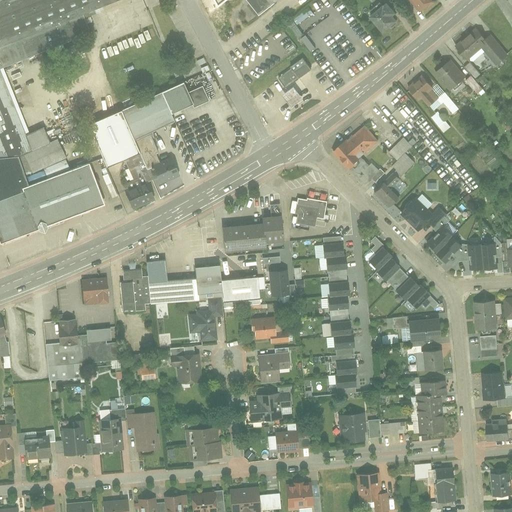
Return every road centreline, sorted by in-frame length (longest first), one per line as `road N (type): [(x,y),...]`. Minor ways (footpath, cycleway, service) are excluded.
road 1 (tertiary): [(271,156),(156,224),(0,294)]
road 2 (residential): [(238,469),(0,490)]
road 3 (residential): [(468,448),(238,469)]
road 4 (tertiary): [(475,0),(297,139)]
road 5 (residential): [(297,139),(452,287)]
road 6 (residential): [(271,156),(185,0)]
road 7 (residential): [(452,287),(468,448)]
